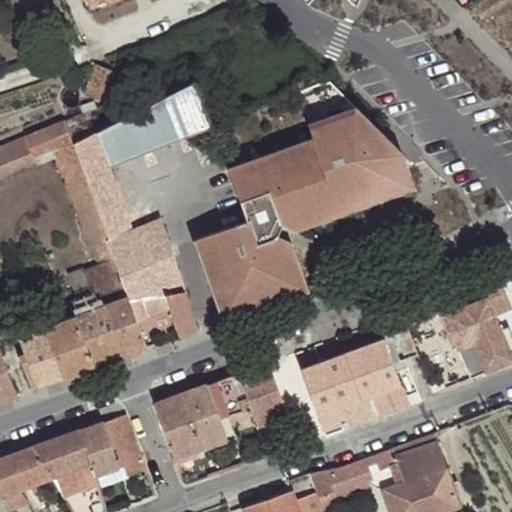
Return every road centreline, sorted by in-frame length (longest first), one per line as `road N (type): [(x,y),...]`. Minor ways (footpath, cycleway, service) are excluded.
road 1 (tertiary): [(511,234),(129,379)]
road 2 (residential): [(511,387),(177,502)]
road 3 (residential): [(282,0),(298,16),(378,51),(511,186)]
road 4 (tertiary): [(129,379),(0,424)]
road 5 (residential): [(129,379),(177,502)]
